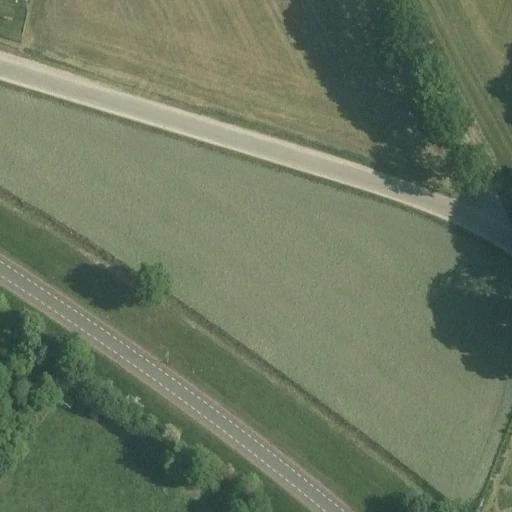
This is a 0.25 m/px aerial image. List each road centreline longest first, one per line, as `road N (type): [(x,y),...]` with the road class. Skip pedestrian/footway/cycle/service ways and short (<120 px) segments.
road 1 (unclassified): [(511,241),(493,227),(167,117),(0,71)]
road 2 (tertiary): [(331,511),(202,408),(0,270)]
